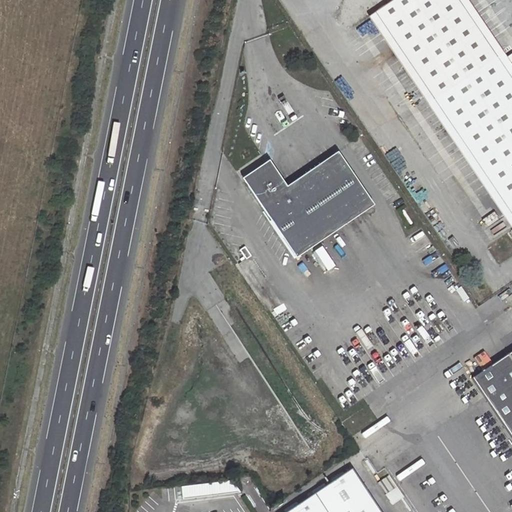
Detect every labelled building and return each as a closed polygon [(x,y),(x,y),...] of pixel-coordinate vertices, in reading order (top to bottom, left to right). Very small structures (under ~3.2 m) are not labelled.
[(511,89),(449,0),(394,0),(368,18),(511,222),(511,228),(507,232),(511,238),(511,89)] [(511,75),(459,0),(449,0),(511,89),(511,75)] [(511,228),(511,222),(368,18),(361,23),(507,232),(511,228)] [(267,170),(247,184),(297,257),(372,207),(335,154),(289,185),(282,174),(273,179),(267,170)] [(315,246),(307,253),(322,272),(330,265),(315,246)] [(511,350),(471,378),(484,398),(511,438),(511,350)] [(511,511),(511,438),(484,398),(382,467),(413,511),(511,511)] [(377,511),(349,471),(290,511),(377,511)] [(231,480),(213,482),(215,496),(240,493),(231,480)] [(215,496),(213,482),(201,483),(203,498),(215,496)] [(203,498),(201,483),(180,485),(182,500),(203,498)]
